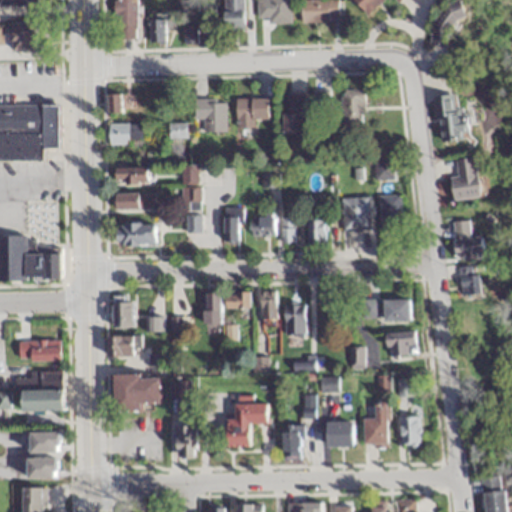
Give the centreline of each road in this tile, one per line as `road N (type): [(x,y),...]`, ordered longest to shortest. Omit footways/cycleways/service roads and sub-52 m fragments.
road 1 (primary): [(81,0),(93,511)]
road 2 (residential): [(409,57),(459,511)]
road 3 (residential): [(93,480),(455,470)]
road 4 (residential): [(86,271),(434,265)]
road 5 (residential): [(82,66),(409,57)]
